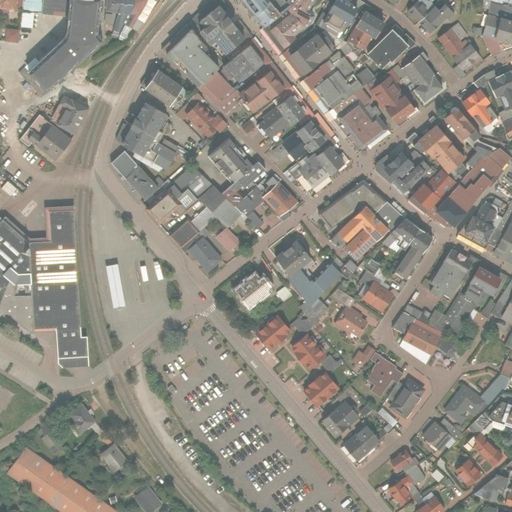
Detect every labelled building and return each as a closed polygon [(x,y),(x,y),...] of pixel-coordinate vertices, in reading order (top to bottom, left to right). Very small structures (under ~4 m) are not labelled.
[(0,0),(0,8),(18,10),(18,6),(23,6),(24,0),(0,0)] [(28,71),(46,91),(102,39),(97,32),(100,0),(70,0),(69,16),(66,32),(63,38),(28,71)] [(42,0),(41,14),(69,16),(70,0),(42,0)] [(116,13),(118,13),(120,3),(120,0),(106,0),(105,12),(116,13)] [(118,13),(130,14),(134,5),(134,0),(120,0),(120,3),(118,13)] [(134,0),(134,5),(130,14),(125,24),(132,28),(142,11),(147,0),(134,0)] [(215,0),(191,20),(210,45),(216,40),(224,52),(241,38),(244,41),(251,36),(238,20),(233,24),(229,19),(234,16),(221,0),(215,0)] [(254,16),(264,26),(278,15),(292,3),(287,0),(241,0),(242,0),(246,5),(247,5),(248,7),(248,8),(252,13),(253,13),(255,14),(254,16)] [(279,22),(265,34),(281,53),(288,48),(286,45),(295,37),(294,35),(300,30),(301,32),(304,30),(302,28),(308,24),(312,15),(307,9),(312,0),(293,0),(292,3),(278,15),(280,18),(278,20),(279,22)] [(334,0),(326,14),(322,21),(323,22),(340,32),(347,20),(349,21),(355,10),(358,12),(363,2),(359,0),(334,0)] [(418,20),(436,2),(434,0),(418,0),(408,10),(418,20)] [(438,0),(436,2),(418,20),(432,34),(456,11),(445,0),(438,0)] [(489,7),(483,35),(511,42),(511,3),(490,0),(489,7)] [(363,2),(358,12),(353,20),(357,22),(347,40),(357,45),(364,49),(372,35),(375,37),(383,22),(382,18),(379,16),(375,17),(366,12),(369,6),(363,2)] [(24,22),(35,21),(34,12),(24,12),(24,22)] [(112,24),(116,13),(105,12),(105,24),(112,24)] [(322,21),(326,14),(321,12),(315,23),(320,27),(323,22),(322,21)] [(130,14),(118,13),(113,30),(119,32),(123,24),(125,24),(130,14)] [(261,29),(265,34),(279,22),(278,20),(280,18),(278,15),(264,26),(261,29)] [(456,23),(437,37),(463,71),(482,57),(456,23)] [(186,74),(199,86),(215,70),(218,67),(212,61),(215,58),(210,52),(206,55),(203,52),(207,47),(186,25),(161,49),(172,60),(177,55),(191,69),(186,74)] [(8,27),(6,40),(19,42),(21,29),(8,27)] [(391,29),(366,53),(381,68),(389,60),(391,61),(405,47),(408,50),(414,44),(405,34),(401,38),(397,34),(396,35),(391,29)] [(288,48),(281,53),(299,76),(334,48),(324,36),(322,38),(320,35),(319,36),(317,34),(304,44),(300,38),(288,48)] [(335,40),(338,48),(340,46),(345,42),(337,37),(335,40)] [(260,49),(252,39),(240,48),(243,51),(224,66),(232,77),(234,75),(239,81),(263,62),(264,63),(269,60),(262,51),(258,55),(257,54),(256,52),(260,49)] [(345,42),(340,46),(344,50),(346,49),(347,50),(350,47),(345,42)] [(357,45),(353,51),(359,58),(362,55),(360,53),(364,49),(357,45)] [(333,66),(344,57),(339,51),(328,60),(333,66)] [(410,56),(406,59),(408,63),(402,67),(407,75),(417,87),(415,89),(424,101),(442,88),(433,76),(434,75),(425,62),(428,60),(422,52),(413,59),(410,56)] [(364,54),(362,55),(359,58),(364,63),(368,59),(364,54)] [(333,67),(337,70),(339,72),(349,64),(344,57),(333,66),(333,67)] [(329,70),(333,67),(333,66),(328,60),(324,63),(329,70)] [(291,87),(271,62),(256,74),(259,79),(239,94),(243,99),(239,102),(249,115),(276,94),(278,97),(291,87)] [(318,69),(302,81),(309,90),(322,80),(320,77),(329,70),(324,63),(317,68),(318,69)] [(217,73),(215,70),(199,86),(217,105),(221,102),(218,99),(221,97),(224,99),(234,90),(226,82),(232,77),(224,66),(221,64),(218,67),(221,70),(217,73)] [(326,77),(322,80),(309,90),(329,117),(338,110),(361,92),(355,84),(343,94),(338,87),(357,73),(349,64),(339,72),(337,70),(327,78),(326,77)] [(391,69),(393,72),(400,81),(407,75),(402,67),(400,68),(398,65),(391,69)] [(182,84),(158,68),(146,88),(170,103),(172,100),(175,103),(177,99),(178,100),(187,87),(182,84)] [(367,68),(354,77),(361,87),(364,85),(374,77),(373,75),(367,68)] [(511,71),(511,70),(488,81),(496,98),(502,95),(509,111),(500,115),(503,122),(508,132),(511,138),(511,137),(511,71)] [(373,75),(374,77),(377,81),(382,77),(378,71),(373,75)] [(388,72),(382,77),(377,81),(378,83),(387,76),(389,75),(388,72)] [(387,76),(394,85),(400,81),(393,72),(389,75),(387,76)] [(378,83),(370,89),(377,97),(395,122),(405,114),(409,119),(419,111),(415,106),(413,107),(404,94),(402,96),(394,85),(387,76),(378,83)] [(374,77),(364,85),(368,90),(370,89),(378,83),(377,81),(374,77)] [(313,115),(291,87),(278,97),(283,102),(277,106),(289,122),(290,123),(295,119),(300,125),(308,119),(313,115)] [(468,100),(463,103),(486,134),(495,127),(489,120),(497,114),(489,104),(492,101),(482,87),(474,92),(473,90),(465,96),(468,100)] [(235,89),(234,90),(224,99),(221,102),(217,105),(225,114),(239,102),(243,99),(239,94),(235,89)] [(370,89),(368,90),(375,99),(377,97),(370,89)] [(214,119),(197,103),(202,99),(196,93),(189,100),(195,106),(193,108),(187,102),(176,113),(184,121),(188,117),(208,136),(215,128),(210,123),(214,119)] [(74,132),(88,105),(67,95),(53,122),(74,132)] [(338,110),(329,117),(335,124),(336,124),(360,155),(387,134),(377,121),(380,118),(375,112),(373,114),(369,110),(371,108),(365,100),(363,101),(358,105),(360,108),(345,119),(338,110)] [(123,122),(116,139),(143,154),(151,139),(157,142),(162,131),(157,129),(162,120),(167,122),(170,118),(165,115),(166,114),(145,102),(142,107),(142,108),(136,118),(134,119),(131,124),(127,122),(125,124),(123,122)] [(458,105),(445,117),(466,141),(473,135),(477,140),(484,134),(458,105)] [(289,122),(277,106),(263,118),(265,120),(257,125),(261,130),(265,127),(269,132),(266,134),(275,145),(282,140),(279,137),(284,133),(280,129),(289,122)] [(33,141),(36,144),(53,122),(41,113),(22,138),(30,145),(33,141)] [(217,115),(214,119),(210,123),(215,128),(219,132),(227,124),(217,115)] [(329,135),(313,115),(308,119),(309,121),(271,151),(279,160),(289,152),(295,160),(310,148),(311,149),(329,135)] [(162,120),(157,129),(162,131),(164,133),(169,124),(167,122),(162,120)] [(249,121),(241,127),(246,133),(254,126),(249,121)] [(73,137),(53,122),(36,144),(55,160),(73,137)] [(437,125),(420,140),(415,133),(407,139),(422,154),(425,151),(434,159),(435,158),(449,173),(455,168),(461,175),(469,168),(463,161),(467,158),(437,125)] [(151,139),(143,154),(167,168),(176,152),(157,142),(151,139)] [(228,139),(210,153),(234,182),(252,166),(246,158),(242,161),(231,149),(235,146),(228,139)] [(335,144),(331,139),(321,146),(324,149),(317,155),(316,156),(330,173),(336,168),(337,170),(345,163),(339,155),(338,156),(331,148),(335,144)] [(511,157),(501,148),(493,157),(502,166),(511,157)] [(125,149),(112,161),(144,197),(152,191),(158,186),(125,149)] [(316,156),(317,155),(315,152),(307,158),(309,161),(302,167),(298,162),(284,173),(287,177),(291,174),(295,179),(301,174),(312,187),(330,173),(316,156)] [(377,164),(377,171),(391,184),(398,177),(402,181),(416,167),(402,152),(392,161),(387,156),(377,164)] [(447,189),(426,212),(443,223),(448,218),(454,223),(501,167),(487,154),(482,156),(452,191),(447,189)] [(234,203),(235,205),(242,198),(235,191),(241,185),(238,183),(240,182),(245,187),(265,169),(258,161),(252,166),(234,182),(222,192),(234,203)] [(192,166),(166,188),(167,189),(185,210),(199,199),(217,215),(215,217),(218,220),(220,218),(234,203),(222,192),(221,193),(192,166)] [(423,174),(416,167),(402,181),(398,177),(391,184),(403,197),(409,191),(407,189),(423,174)] [(267,192),(262,196),(264,198),(280,215),(279,215),(282,219),(289,213),(286,210),(288,208),(289,209),(294,204),(294,200),(272,176),(265,182),(268,185),(264,189),(267,192)] [(423,184),(410,199),(425,213),(426,212),(447,189),(433,178),(426,186),(423,184)] [(321,211),(319,212),(330,228),(355,209),(357,212),(364,205),(373,214),(386,202),(370,187),(362,180),(321,211)] [(158,186),(152,191),(156,196),(164,189),(160,184),(158,186)] [(256,186),(252,189),(263,200),(264,198),(262,196),(267,192),(264,189),(261,191),(256,186)] [(180,215),(185,210),(167,189),(146,208),(159,223),(171,212),(172,214),(176,210),(180,215)] [(255,225),(258,227),(263,222),(256,214),(255,215),(251,210),(263,200),(252,189),(242,198),(235,205),(241,210),(252,221),(255,225)] [(491,244),(496,235),(511,207),(497,199),(494,205),(487,202),(480,214),(477,213),(465,235),(486,246),(489,242),(491,244)] [(391,231),(404,216),(386,202),(373,214),(362,225),(365,228),(346,245),(357,257),(388,229),(391,231)] [(234,203),(220,218),(227,225),(241,210),(235,205),(234,203)] [(30,332),(56,331),(58,364),(62,367),(88,366),(86,336),(81,336),(74,205),(69,205),(64,206),(55,206),(44,207),(46,237),(29,238),(20,228),(10,221),(5,216),(2,219),(0,217),(0,309),(7,315),(8,312),(12,316),(30,332)] [(357,212),(329,239),(338,248),(362,225),(373,214),(364,205),(357,212)] [(505,239),(511,227),(511,205),(511,207),(496,235),(505,239)] [(199,214),(189,223),(198,233),(198,232),(201,229),(204,226),(208,224),(199,214)] [(414,263),(432,236),(404,216),(391,231),(382,242),(388,246),(396,237),(400,240),(397,244),(408,253),(404,257),(414,263)] [(186,219),(169,234),(180,247),(198,233),(189,223),(186,219)] [(255,225),(252,221),(246,226),(250,230),(255,225)] [(240,240),(226,226),(216,236),(229,250),(240,240)] [(201,229),(198,232),(202,236),(203,237),(206,235),(201,229)] [(202,236),(188,249),(207,271),(221,258),(203,237),(202,236)] [(299,239),(276,257),(291,277),(314,260),(299,239)] [(511,243),(505,239),(498,251),(511,258),(511,243)] [(443,266),(463,279),(474,262),(453,249),(443,266)] [(404,280),(414,263),(404,257),(393,273),(404,280)] [(353,259),(342,269),(350,277),(361,266),(353,259)] [(303,272),(292,283),(315,304),(345,273),(332,261),(313,281),(303,272)] [(126,306),(121,263),(108,265),(114,308),(126,306)] [(504,278),(478,264),(469,281),(490,292),(495,295),(504,278)] [(463,279),(443,266),(431,286),(437,289),(434,293),(444,299),(447,294),(452,297),(463,279)] [(259,272),(237,289),(253,309),(275,293),(259,272)] [(502,318),(511,298),(511,279),(497,306),(489,302),(485,310),(502,318)] [(490,292),(469,281),(461,294),(458,292),(452,302),(455,304),(472,314),(479,302),(483,305),(490,292)] [(396,295),(376,282),(365,299),(385,312),(396,295)] [(284,301),(293,295),(287,285),(278,292),(284,301)] [(511,323),(511,298),(502,318),(511,323)] [(438,311),(429,325),(442,334),(447,327),(459,335),(472,314),(455,304),(446,317),(438,311)] [(426,316),(410,306),(406,312),(426,324),(432,315),(428,312),(426,316)] [(370,322),(348,309),(338,325),(360,338),(370,322)] [(404,312),(393,327),(401,333),(412,317),(404,312)] [(280,314),(257,332),(270,349),(293,331),(280,314)] [(467,350),(416,318),(403,338),(434,357),(439,350),(459,363),(467,350)] [(309,333),(294,346),(312,368),(327,356),(309,333)] [(364,352),(359,349),(352,361),(364,368),(375,348),(369,344),(364,352)] [(344,362),(341,358),(337,362),(331,354),(322,360),(330,372),(344,362)] [(404,372),(380,355),(364,378),(388,395),(404,372)] [(329,373),(306,391),(318,406),(341,388),(329,373)] [(467,383),(445,407),(470,430),(511,384),(511,382),(503,374),(482,397),(467,383)] [(428,390),(410,378),(390,405),(408,418),(428,390)] [(179,391),(173,384),(169,388),(174,395),(179,391)] [(511,425),(511,400),(507,399),(499,422),(511,425)] [(347,400),(321,421),(338,441),(364,419),(347,400)] [(71,424),(82,437),(99,423),(84,404),(72,414),(76,420),(71,424)] [(362,411),(366,414),(371,408),(367,405),(362,411)] [(389,431),(398,420),(383,407),(378,412),(390,422),(385,428),(389,431)] [(455,436),(439,421),(424,436),(440,452),(455,436)] [(169,422),(164,425),(167,430),(173,427),(169,422)] [(369,425),(345,446),(359,462),(368,454),(383,442),(369,425)] [(41,440),(54,455),(61,449),(48,434),(41,440)] [(474,438),(462,450),(485,474),(497,462),(474,438)] [(103,455),(117,475),(130,466),(115,445),(103,455)] [(118,511),(26,446),(7,474),(60,511),(118,511)] [(407,449),(391,461),(399,471),(414,459),(407,449)] [(449,474),(464,491),(478,479),(464,462),(449,474)] [(408,475),(388,491),(399,506),(414,494),(408,486),(414,481),(408,475)] [(148,511),(156,511),(163,506),(149,488),(137,498),(148,511)] [(436,496),(413,511),(444,511),(446,511),(436,496)]
